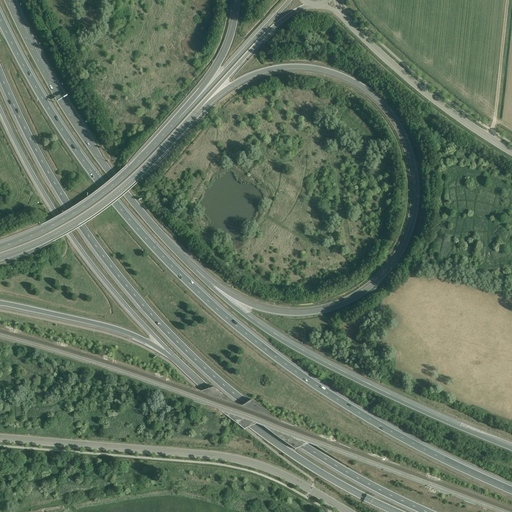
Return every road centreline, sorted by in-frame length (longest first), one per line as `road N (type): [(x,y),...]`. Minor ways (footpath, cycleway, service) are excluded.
road 1 (motorway): [(511,490),(331,396),(196,290),(100,185),(0,19)]
road 2 (motorway): [(0,73),(81,227),(173,338),(304,446),(425,511)]
road 3 (motorway): [(200,106),(266,70),(339,74),(382,104),(400,131),(415,194),(394,263),(354,299),(292,313),(253,306),(210,283)]
road 4 (tertiary): [(0,438),(238,459),(347,511)]
road 5 (motorway): [(210,283),(94,152),(8,0)]
road 6 (motorway): [(511,449),(310,357),(210,283)]
road 7 (motorway): [(0,111),(42,196),(166,349)]
road 8 (motorway): [(166,349),(253,425),(401,511)]
road 9 (primary): [(0,256),(100,205),(200,106)]
road 10 (primary): [(194,101),(97,198),(0,248)]
road 11 (tertiary): [(511,152),(409,82),(342,17)]
road 12 (motorway): [(0,303),(97,323),(166,349)]
road 13 (tertiary): [(200,106),(271,29),(310,4)]
road 14 (track): [(486,138),(507,0)]
road 15 (tertiary): [(290,0),(194,101)]
